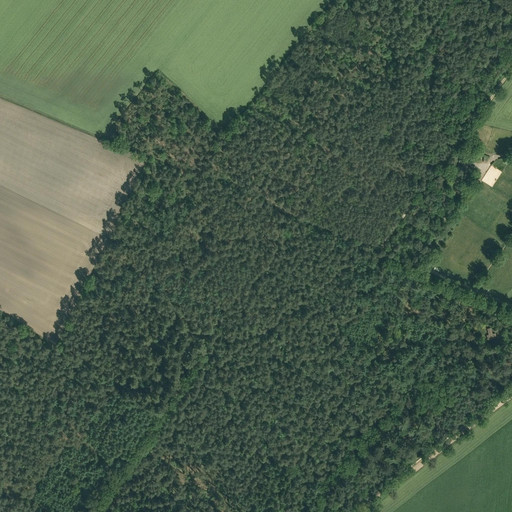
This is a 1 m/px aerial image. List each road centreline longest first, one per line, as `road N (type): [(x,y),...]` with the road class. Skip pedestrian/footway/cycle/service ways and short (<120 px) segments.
road 1 (track): [(377,249),(324,226),(280,242),(100,511)]
road 2 (track): [(432,272),(300,465),(174,402)]
road 3 (track): [(358,511),(511,394)]
